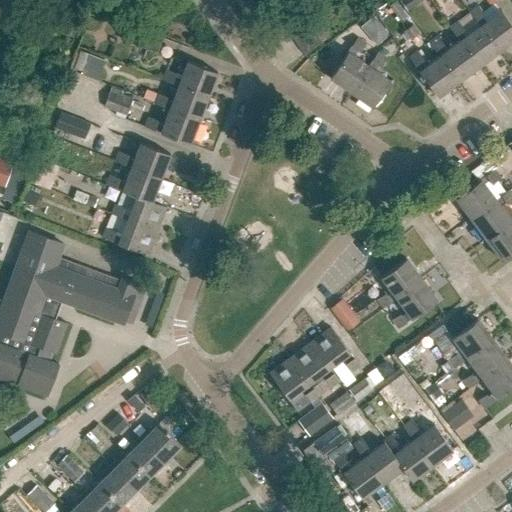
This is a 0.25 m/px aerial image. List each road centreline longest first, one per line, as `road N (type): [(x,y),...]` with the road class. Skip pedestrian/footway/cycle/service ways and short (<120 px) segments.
road 1 (residential): [(264,71),(180,310),(185,357)]
road 2 (residential): [(209,389),(404,174)]
road 3 (residential): [(0,487),(153,369),(185,357)]
road 4 (unknown): [(511,317),(373,206)]
road 5 (residential): [(404,174),(264,71)]
road 6 (residential): [(209,389),(301,511)]
road 7 (residential): [(404,174),(511,94)]
